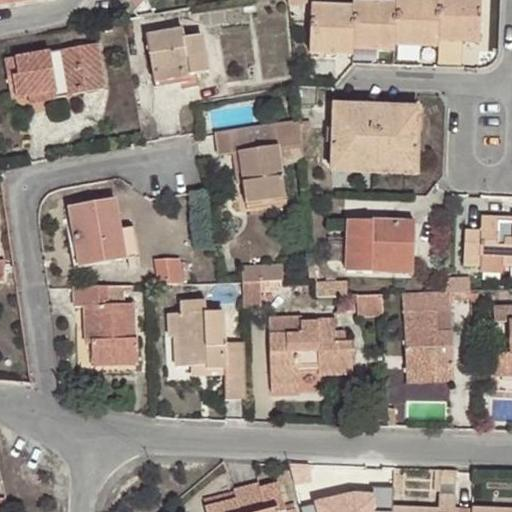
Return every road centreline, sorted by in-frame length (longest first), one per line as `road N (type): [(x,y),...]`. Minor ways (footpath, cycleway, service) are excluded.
road 1 (residential): [(85,432),(511,451)]
road 2 (residential): [(177,151),(16,177),(45,409)]
road 3 (residential): [(463,85),(459,180),(511,183)]
